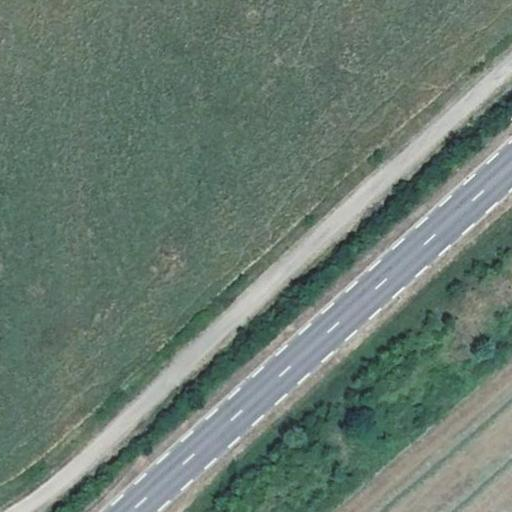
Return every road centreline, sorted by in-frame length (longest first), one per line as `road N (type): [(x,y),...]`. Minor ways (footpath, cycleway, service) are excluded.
road 1 (track): [(42,511),(511,73)]
road 2 (primary): [(139,511),(511,175)]
